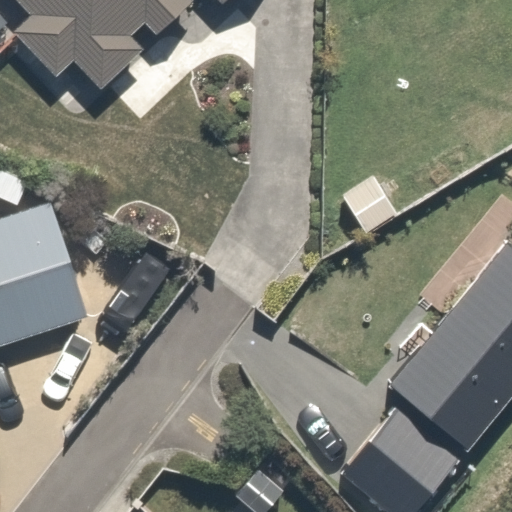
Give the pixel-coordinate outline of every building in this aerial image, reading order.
[(0,0),(0,113),(34,149),(160,27),(176,43),(220,0),(0,0)] [(511,50),(511,3),(488,27),(511,50)] [(0,338),(96,307),(61,204),(0,224),(0,338)] [(511,343),(449,287),(333,418),(399,476),(511,348),(511,343)] [(341,455),(290,511),(372,511),(387,496),(341,455)]
